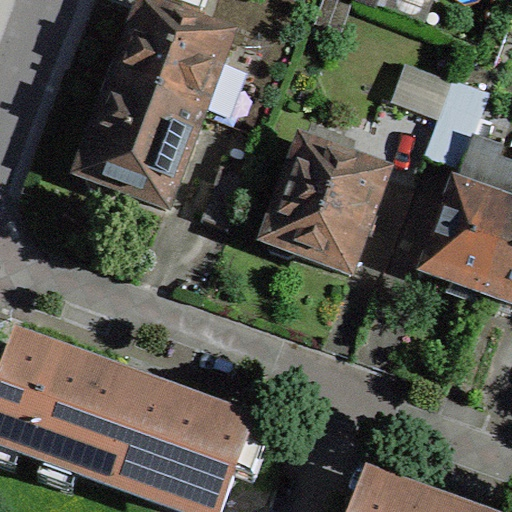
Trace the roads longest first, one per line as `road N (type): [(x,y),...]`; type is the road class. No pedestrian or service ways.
road 1 (residential): [(511,446),(0,247)]
road 2 (residential): [(43,0),(0,115)]
